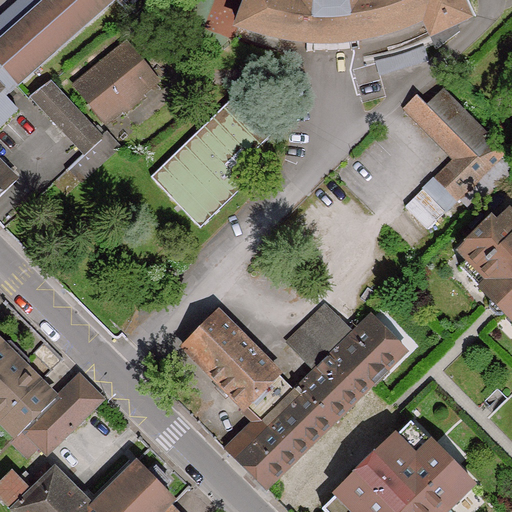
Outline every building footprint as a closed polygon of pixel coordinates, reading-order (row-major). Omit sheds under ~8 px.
[(116,0),(47,0),(0,42),(0,198),(17,182),(0,165),(0,130),(21,112),(7,97),(116,0)] [(251,0),(242,28),(263,34),(284,39),(307,43),(309,37),(357,35),(358,41),(366,41),(388,35),(428,23),(434,37),(443,33),(448,42),(462,34),(459,25),(470,20),(460,0),(251,0)] [(153,83),(125,48),(78,86),(106,121),(153,83)] [(407,56),(379,63),(383,77),(431,61),(427,48),(407,56)] [(99,139),(48,83),(33,97),(87,155),(102,141),(99,139)] [(275,138),(238,98),(152,177),(201,230),(246,188),(228,168),(244,152),(251,159),(275,138)] [(434,114),(421,101),(412,110),(462,162),(440,183),(459,203),(461,202),(490,173),(480,162),(434,114)] [(480,162),(493,149),(493,148),(448,101),(434,114),(480,162)] [(511,148),(511,118),(510,116),(494,128),(511,148)] [(87,155),(72,168),(83,181),(119,147),(106,133),(99,139),(102,141),(87,155)] [(511,320),(511,211),(497,226),(491,220),(461,250),(471,260),(491,282),(483,290),(495,302),(497,300),(507,311),(505,312),(511,320)] [(491,282),(471,260),(462,268),(483,290),(491,282)] [(507,311),(497,300),(495,302),(499,307),(505,312),(507,311)] [(325,362),(362,325),(338,301),(300,337),(302,338),(325,362)] [(305,395),(268,432),(238,461),(264,487),(411,342),(378,310),(362,325),(325,362),(298,387),(305,395)] [(305,395),(298,387),(293,391),(220,316),(217,316),(185,348),(268,432),(305,395)] [(5,346),(0,340),(0,416),(21,438),(25,433),(59,400),(42,383),(27,368),(32,364),(32,360),(13,342),(10,342),(5,346)] [(67,360),(49,342),(36,354),(54,372),(67,360)] [(59,400),(25,433),(47,455),(48,456),(61,443),(62,445),(107,401),(83,377),(59,400)] [(443,511),(473,484),(433,443),(431,445),(411,424),(395,439),(394,437),(336,492),(337,495),(323,509),(325,511),(443,511)] [(47,455),(25,433),(21,438),(16,442),(36,464),(38,463),(47,455)] [(173,481),(159,468),(150,476),(139,465),(96,509),(93,511),(164,511),(171,506),(175,501),(164,490),(173,481)] [(93,511),(96,509),(59,471),(56,473),(50,467),(36,481),(26,471),(19,478),(15,474),(0,488),(0,494),(16,511),(93,511)]
